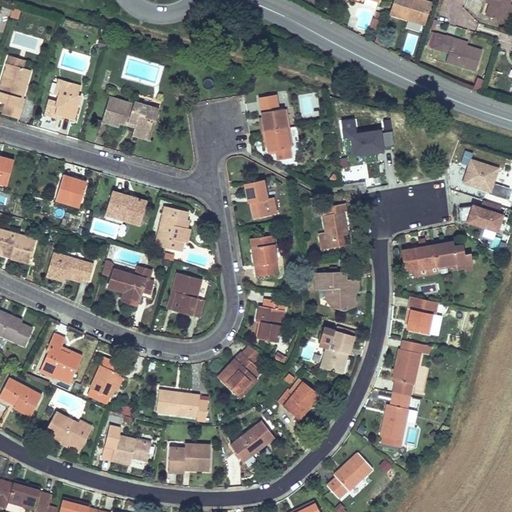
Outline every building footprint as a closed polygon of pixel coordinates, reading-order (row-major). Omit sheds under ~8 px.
[(392,0),(388,13),(423,23),(428,6),(409,0),(392,0)] [(488,0),(487,5),(483,17),(502,22),(507,5),(508,0),(488,0)] [(511,6),(507,5),(502,22),(506,24),(511,6)] [(17,20),(20,10),(12,8),(9,18),(17,20)] [(377,31),(380,20),(373,18),(370,29),(377,31)] [(412,54),(418,36),(407,33),(402,51),(412,54)] [(434,40),(431,48),(449,53),(446,62),(475,71),(481,51),(466,47),(452,43),(453,39),(435,34),(434,40)] [(377,35),(373,43),(384,48),(388,40),(377,35)] [(9,57),(7,64),(23,69),(25,62),(9,57)] [(7,64),(0,86),(0,102),(5,104),(21,109),(24,99),(22,99),(20,98),(23,87),(20,86),(21,84),(23,85),(28,70),(23,69),(7,64)] [(30,71),(28,70),(23,85),(21,84),(20,86),(23,87),(20,98),(22,99),(30,71)] [(57,80),(53,94),(58,95),(60,84),(79,89),(80,86),(57,80)] [(47,100),(44,111),(61,117),(73,120),(80,97),(77,96),(79,89),(60,84),(58,95),(56,102),(47,100)] [(260,113),(278,110),(276,96),(257,100),(259,113),(260,113)] [(107,100),(102,119),(109,121),(108,124),(118,127),(120,123),(127,125),(128,122),(135,124),(134,127),(133,131),(146,135),(151,119),(155,121),(159,109),(133,102),(133,104),(117,100),(116,103),(107,100)] [(5,104),(1,115),(18,120),(21,109),(5,104)] [(278,110),(260,113),(261,118),(262,124),(259,125),(261,133),(286,129),(283,111),(283,109),(278,110)] [(44,111),(43,115),(60,120),(61,117),(44,111)] [(133,131),(132,135),(150,141),(155,121),(151,119),(146,135),(133,131)] [(286,129),(261,133),(262,141),(265,141),(266,147),(267,152),(275,151),(289,149),(289,147),(286,129)] [(391,133),(380,134),(379,131),(347,135),(348,139),(343,140),(344,152),(350,151),(351,158),(382,154),(382,149),(393,148),(391,133)] [(289,149),(275,151),(277,161),(292,158),(291,148),(289,149)] [(460,165),(467,167),(469,161),(471,154),(464,151),(460,165)] [(0,183),(6,185),(13,162),(4,159),(5,158),(0,156),(0,183)] [(347,167),(346,159),(338,160),(339,168),(347,167)] [(494,185),(498,170),(469,161),(467,167),(462,184),(491,193),(494,185)] [(61,179),(55,200),(79,207),(86,184),(77,181),(78,179),(73,178),(72,182),(61,179)] [(263,180),(243,184),(246,196),(254,195),(255,201),(251,202),(255,218),(276,214),(272,197),(267,198),(263,180)] [(509,190),(494,185),(491,193),(490,195),(506,200),(509,190)] [(111,192),(106,212),(123,216),(122,221),(140,226),(147,202),(111,192)] [(499,233),(505,215),(500,213),(502,206),(483,200),(480,207),(473,204),(467,223),(499,233)] [(343,203),(323,207),(324,215),(322,215),(325,233),(328,249),(348,245),(342,212),(345,211),(343,203)] [(166,216),(159,246),(180,251),(183,242),(186,229),(188,220),(186,219),(188,211),(164,206),(162,214),(166,216)] [(106,212),(104,215),(122,221),(123,216),(106,212)] [(162,214),(155,244),(159,246),(166,216),(162,214)] [(0,230),(0,251),(7,253),(8,251),(11,252),(9,258),(9,259),(28,264),(35,240),(0,230)] [(482,231),(480,237),(492,240),(494,234),(482,231)] [(325,233),(318,234),(322,250),(328,249),(325,233)] [(271,236),(250,239),(254,266),(258,265),(259,269),(255,270),(256,277),(271,275),(269,264),(275,263),(271,236)] [(440,240),(432,241),(436,267),(455,264),(456,266),(464,265),(471,264),(470,253),(464,254),(463,245),(453,247),(452,241),(447,242),(441,243),(440,240)] [(418,247),(403,250),(407,272),(417,270),(436,267),(432,241),(424,243),(424,246),(418,247)] [(52,253),(46,276),(62,281),(64,272),(67,273),(67,275),(80,279),(89,281),(93,265),(52,253)] [(275,263),(269,264),(271,275),(277,274),(275,263)] [(455,264),(436,267),(437,274),(438,275),(447,273),(446,268),(456,266),(455,264)] [(436,267),(417,270),(418,277),(437,274),(436,267)] [(113,269),(108,287),(124,291),(129,293),(128,297),(138,301),(140,296),(149,299),(154,281),(113,269)] [(177,272),(172,291),(176,292),(172,309),(172,311),(198,318),(203,300),(196,297),(201,280),(177,272)] [(341,272),(315,272),(315,282),(318,282),(319,290),(325,289),(328,289),(329,299),(332,299),(332,307),(343,311),(354,307),(353,296),(348,297),(348,291),(353,291),(353,288),(357,288),(357,279),(344,280),(342,280),(341,272)] [(67,275),(66,279),(79,283),(80,279),(67,275)] [(172,291),(167,308),(172,309),(176,292),(172,291)] [(407,324),(406,329),(428,334),(428,332),(432,314),(434,302),(412,298),(410,309),(407,309),(405,317),(408,318),(407,324)] [(285,302),(265,299),(264,307),(259,306),(256,322),(258,323),(261,323),(258,339),(277,342),(285,302)] [(0,311),(0,315),(20,324),(22,321),(0,311)] [(0,315),(0,335),(24,346),(32,329),(20,324),(0,315)] [(354,336),(333,330),(329,346),(328,345),(321,368),(339,373),(344,357),(342,357),(343,352),(347,353),(349,353),(354,336)] [(54,375),(70,383),(81,356),(70,352),(69,355),(60,351),(61,347),(64,339),(53,334),(45,351),(47,352),(40,368),(42,368),(55,374),(54,375)] [(395,380),(392,393),(409,396),(412,384),(413,385),(420,353),(419,353),(420,344),(402,340),(401,349),(398,348),(392,379),(395,380)] [(429,346),(420,344),(419,353),(420,353),(427,354),(429,346)] [(70,352),(61,347),(60,351),(69,355),(70,352)] [(238,362),(220,380),(239,398),(257,379),(255,377),(246,369),(252,363),(241,353),(235,359),(238,362)] [(104,357),(90,387),(109,396),(113,389),(119,376),(120,374),(117,372),(120,364),(104,357)] [(235,359),(217,377),(220,380),(238,362),(235,359)] [(252,363),(246,369),(255,377),(261,371),(252,363)] [(40,371),(54,377),(54,375),(55,374),(42,368),(40,371)] [(287,373),(272,390),(278,396),(293,379),(287,373)] [(119,376),(113,389),(116,390),(122,378),(119,376)] [(8,379),(0,393),(0,397),(14,404),(13,407),(30,416),(41,395),(8,379)] [(288,389),(278,402),(296,417),(307,405),(308,406),(319,394),(299,379),(290,390),(288,389)] [(158,390),(156,411),(197,416),(200,395),(158,390)] [(387,404),(380,435),(383,436),(387,437),(385,444),(395,447),(397,439),(401,440),(408,408),(406,408),(409,396),(392,393),(390,404),(387,404)] [(307,405),(296,417),(300,420),(311,408),(308,406),(307,405)] [(407,418),(416,419),(417,410),(409,409),(407,418)] [(55,411),(45,431),(62,440),(70,444),(72,441),(81,447),(92,426),(79,420),(78,424),(55,411)] [(261,420),(230,445),(243,461),(274,437),(261,420)] [(110,426),(106,446),(115,448),(112,460),(128,464),(130,456),(146,460),(150,443),(118,436),(120,428),(110,426)] [(62,440),(60,443),(78,452),(81,447),(72,441),(70,444),(62,440)] [(168,448),(168,471),(184,472),(184,469),(209,469),(210,445),(184,444),(184,448),(168,448)] [(336,477),(326,485),(338,497),(347,489),(348,490),(372,468),(357,453),(334,474),(336,477)] [(383,460),(377,468),(386,473),(391,465),(383,460)] [(0,480),(0,481),(0,497),(8,500),(8,501),(20,505),(39,510),(43,511),(46,511),(51,496),(39,492),(40,488),(14,481),(13,484),(0,480)] [(62,498),(58,511),(99,511),(100,511),(88,508),(89,504),(62,498)] [(8,501),(5,509),(13,511),(17,511),(20,505),(8,501)] [(319,511),(314,501),(291,511),(319,511)]
